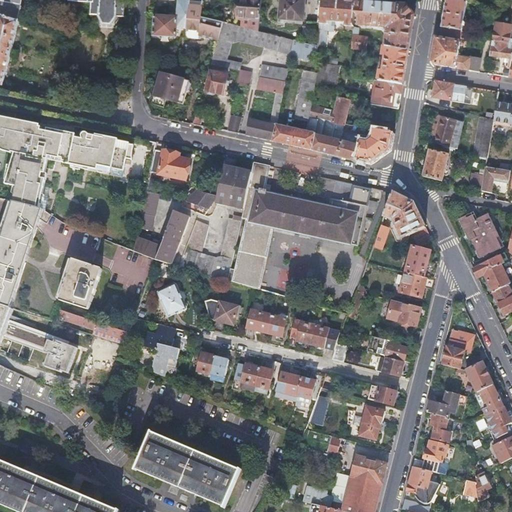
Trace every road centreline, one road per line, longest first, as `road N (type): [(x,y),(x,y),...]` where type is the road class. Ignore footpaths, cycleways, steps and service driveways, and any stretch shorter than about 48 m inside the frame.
road 1 (residential): [(136,121),(398,181)]
road 2 (residential): [(418,388),(196,334)]
road 3 (residential): [(0,392),(57,417),(123,486),(173,511)]
road 4 (residential): [(0,91),(136,121)]
road 5 (residential): [(458,266),(447,275),(418,388)]
road 6 (residential): [(418,388),(389,511)]
road 7 (residential): [(458,266),(511,378)]
road 8 (residential): [(142,0),(136,121)]
